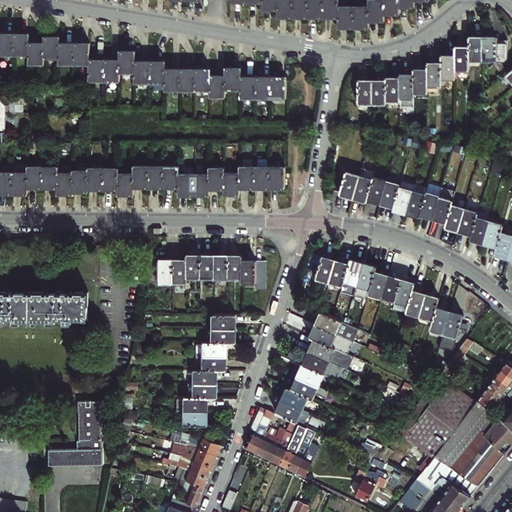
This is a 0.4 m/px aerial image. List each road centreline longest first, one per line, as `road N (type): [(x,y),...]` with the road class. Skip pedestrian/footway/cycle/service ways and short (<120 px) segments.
road 1 (residential): [(25,0),(339,54)]
road 2 (residential): [(0,219),(310,222)]
road 3 (residential): [(209,511),(310,222)]
road 4 (residential): [(310,222),(371,229),(430,250),(511,304)]
road 5 (residential): [(310,222),(339,54)]
road 6 (residential): [(339,54),(397,47),(470,0)]
